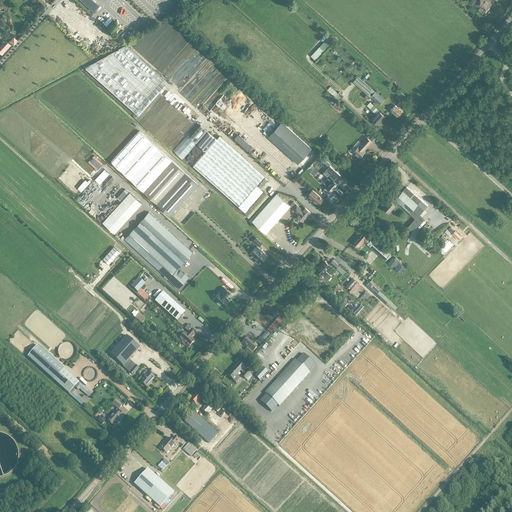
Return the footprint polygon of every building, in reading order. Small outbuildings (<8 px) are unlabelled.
[(80,0),(94,12),(99,5),(93,0),(80,0)] [(478,0),(475,4),(484,13),(490,5),(484,0),(478,0)] [(10,39),(14,43),(18,39),(14,35),(10,39)] [(315,59),(332,42),(328,38),(311,55),(315,59)] [(0,45),(0,51),(2,54),(11,45),(6,39),(0,45)] [(125,47),(85,69),(134,114),(163,80),(125,47)] [(380,104),(385,99),(358,75),(353,80),(380,104)] [(402,93),(397,98),(401,102),(406,96),(402,93)] [(334,105),(340,111),(343,108),(337,102),(334,105)] [(398,117),(403,112),(396,106),(391,111),(398,117)] [(378,125),(385,117),(379,111),(372,119),(378,125)] [(268,136),(298,163),(298,164),(312,148),(282,121),(268,136)] [(220,135),(217,138),(207,129),(196,141),(206,150),(193,166),(237,205),(264,175),(220,135)] [(111,162),(112,163),(169,215),(198,184),(139,131),(111,162)] [(174,151),(183,158),(195,143),(186,135),(174,151)] [(362,143),(353,152),(357,155),(356,155),(356,158),(359,158),(360,158),(365,151),(364,150),(372,141),(366,136),(361,142),(362,143)] [(330,163),(320,154),(318,156),(320,158),(318,159),(326,167),(330,163)] [(338,185),(335,182),(341,175),(335,170),(332,173),(333,174),(333,180),(327,186),(332,191),(338,185)] [(263,176),(258,185),(262,187),(268,179),(263,176)] [(400,205),(416,218),(427,205),(420,199),(414,194),(406,187),(392,202),(396,206),(393,209),(395,210),(400,205)] [(318,204),(319,203),(320,203),(321,203),(322,202),(322,201),(321,201),(323,199),(312,190),(308,194),(315,200),(314,201),(314,202),(315,203),(316,203),(317,202),(318,204)] [(123,191),(120,194),(119,193),(115,197),(119,201),(125,194),(123,191)] [(243,213),(250,219),(270,196),(264,191),(243,213)] [(102,222),(105,224),(114,233),(142,203),(130,192),(102,222)] [(277,193),(252,221),(266,233),(290,205),(277,193)] [(383,207),(389,213),(391,211),(393,209),(396,206),(392,202),(390,200),(383,207)] [(302,209),(296,204),(293,208),(299,213),(297,216),(303,221),(311,212),(305,207),(302,209)] [(149,212),(140,221),(134,229),(125,238),(166,275),(165,276),(168,278),(169,277),(169,278),(174,284),(183,273),(178,268),(193,252),(149,212)] [(450,226),(445,231),(450,235),(455,230),(450,226)] [(361,231),(353,241),(359,247),(364,240),(367,243),(386,260),(391,254),(372,237),(370,240),(367,237),(361,231)] [(442,247),(446,251),(453,244),(443,234),(441,237),(447,242),(442,247)] [(256,237),(253,240),(259,246),(262,243),(256,237)] [(110,263),(120,251),(114,246),(103,258),(110,263)] [(260,261),(261,262),(262,261),(264,260),(263,259),(264,258),(265,258),(266,257),(266,256),(267,255),(263,251),(261,250),(261,249),(261,250),(257,246),(251,252),(257,258),(256,261),(259,263),(260,261)] [(405,266),(395,257),(394,258),(390,262),(395,266),(399,262),(399,263),(396,267),(401,272),(404,267),(405,266)] [(317,269),(323,274),(329,279),(332,276),(326,271),(331,266),(324,260),(317,269)] [(336,269),(339,265),(332,260),(329,263),(336,269)] [(221,279),(231,288),(234,286),(223,276),(221,279)] [(350,288),(356,281),(354,279),(349,283),(348,282),(346,285),(350,288)] [(366,285),(394,310),(397,306),(370,281),(366,285)] [(351,292),(359,284),(357,282),(349,290),(351,292)] [(162,292),(154,302),(177,321),(185,312),(162,292)] [(212,303),(219,310),(229,300),(222,293),(212,303)] [(356,318),(363,309),(359,306),(356,310),(351,307),(347,310),(356,318)] [(131,313),(142,323),(146,319),(135,309),(131,313)] [(271,333),(277,326),(273,322),(267,330),(271,333)] [(186,333),(180,339),(184,342),(183,343),(186,345),(187,345),(190,347),(195,341),(192,339),(193,337),(194,338),(196,335),(191,331),(188,334),(186,333)] [(261,337),(264,340),(270,334),(267,331),(261,337)] [(126,336),(112,352),(110,355),(123,367),(140,348),(126,336)] [(260,345),(264,341),(260,336),(256,341),(260,345)] [(242,343),(247,347),(245,350),(250,355),(252,352),(253,353),(257,348),(246,339),(242,343)] [(37,345),(27,356),(68,393),(70,392),(79,382),(64,369),(37,345)] [(295,360),(285,371),(264,393),(279,407),(296,388),(301,393),(315,377),(310,372),(309,373),(295,360)] [(245,379),(252,372),(249,369),(247,370),(238,362),(227,374),(234,381),(237,377),(235,375),(240,370),(244,374),(242,376),(245,379)] [(315,364),(311,369),(316,373),(320,368),(315,364)] [(133,375),(139,369),(136,366),(130,372),(133,375)] [(149,383),(154,378),(148,373),(140,382),(147,388),(150,384),(149,383)] [(90,396),(92,394),(80,382),(76,387),(78,389),(80,386),(90,396)] [(82,404),(84,402),(74,393),(76,391),(74,389),(70,393),(82,404)] [(195,405),(201,399),(195,394),(190,400),(195,405)] [(119,409),(122,405),(116,400),(113,404),(119,409)] [(207,415),(213,408),(207,403),(201,410),(207,415)] [(197,431),(204,423),(190,410),(186,414),(189,417),(185,421),(197,431)] [(116,411),(112,415),(108,420),(114,425),(122,416),(116,411)] [(175,445),(179,440),(175,436),(171,441),(168,438),(159,448),(166,453),(174,444),(175,445)] [(191,457),(197,450),(188,443),(186,446),(184,444),(182,447),(184,448),(183,450),(191,457)] [(157,466),(162,470),(166,465),(161,461),(157,466)] [(174,493),(147,469),(134,484),(160,508),(174,493)]
